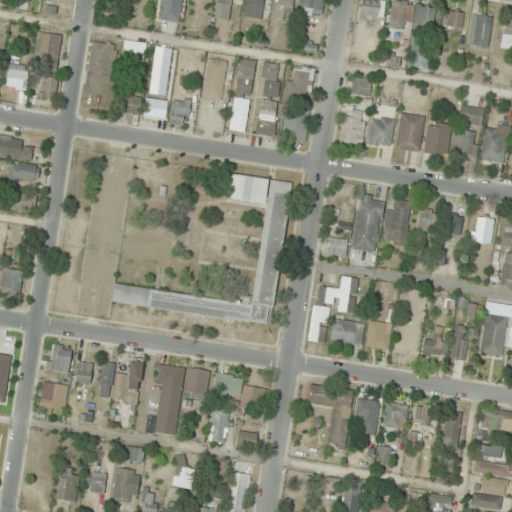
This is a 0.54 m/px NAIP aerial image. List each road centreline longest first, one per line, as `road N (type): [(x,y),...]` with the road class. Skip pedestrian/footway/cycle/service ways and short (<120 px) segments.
road 1 (residential): [(511,195),(0,115)]
road 2 (residential): [(0,320),(511,399)]
road 3 (residential): [(267,511),(345,0)]
road 4 (residential): [(10,511),(87,0)]
